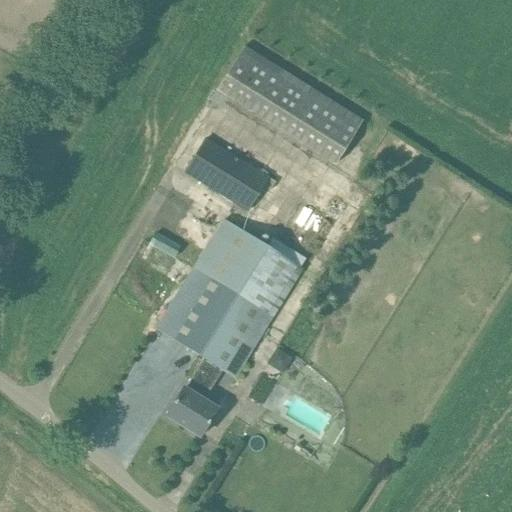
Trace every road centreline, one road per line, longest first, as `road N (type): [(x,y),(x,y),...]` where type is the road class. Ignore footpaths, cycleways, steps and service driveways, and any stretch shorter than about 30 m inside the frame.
road 1 (unclassified): [(0,189),(95,0)]
road 2 (unclassified): [(159,511),(0,386)]
